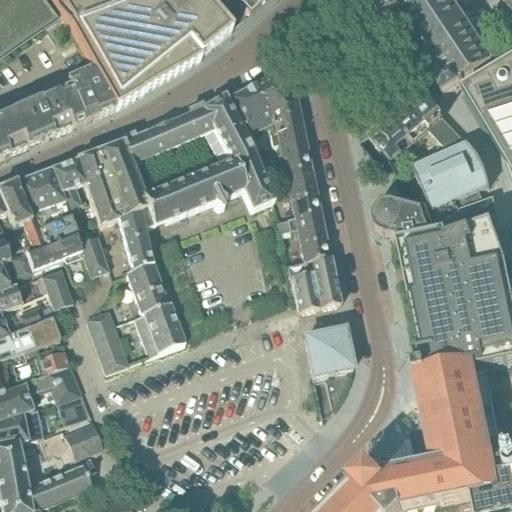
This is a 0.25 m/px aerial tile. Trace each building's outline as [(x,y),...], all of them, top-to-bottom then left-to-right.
[(0,0),(0,62),(55,23),(38,0),(0,0)] [(47,0),(59,20),(90,74),(114,114),(143,97),(142,96),(200,63),(199,61),(230,34),(207,7),(214,0),(231,0),(248,18),(267,0),(47,0)] [(437,89),(435,90),(437,93),(439,92),(443,98),(450,93),(492,65),(449,0),(361,0),(382,25),(383,24),(390,33),(403,22),(422,50),(421,51),(420,52),(420,53),(420,54),(420,55),(420,56),(420,57),(421,58),(422,59),(423,60),(425,60),(426,60),(428,59),(443,84),(437,89)] [(511,0),(498,0),(506,9),(511,17),(511,0)] [(511,66),(498,74),(463,96),(496,152),(504,165),(507,170),(509,176),(511,185),(511,66)] [(114,114),(90,74),(66,84),(69,92),(84,127),(114,114)] [(272,80),(254,89),(274,127),(282,123),(284,131),(300,128),(296,105),(272,80)] [(248,140),(270,129),(274,127),(254,89),(229,101),(248,140)] [(22,153),(73,132),(84,127),(69,92),(56,97),(57,97),(39,105),(39,104),(12,116),(6,118),(22,153)] [(376,143),(374,144),(391,164),(392,163),(402,155),(430,131),(442,121),(426,102),(428,101),(426,98),(416,106),(380,136),(382,137),(376,143)] [(117,224),(148,212),(144,200),(131,168),(155,158),(186,146),(203,139),(213,133),(236,122),(224,99),(203,112),(201,108),(187,114),(189,118),(154,133),(134,142),(133,138),(121,142),(122,147),(76,164),(84,189),(98,231),(117,225),(117,224)] [(0,162),(22,153),(6,118),(0,121),(0,162)] [(371,219),(371,220),(371,222),(371,223),(372,225),(372,226),(373,228),(373,229),(374,230),(375,232),(376,233),(377,234),(379,235),(380,236),(381,236),(383,237),(384,237),(396,240),(397,245),(428,239),(427,236),(445,232),(448,240),(496,224),(492,203),(483,206),(479,195),(489,190),(484,174),(478,161),(467,147),(442,121),(430,131),(431,132),(429,135),(441,148),(432,157),(435,161),(414,171),(412,171),(420,188),(423,195),(424,198),(430,211),(430,212),(431,214),(428,215),(427,212),(426,212),(420,210),(421,209),(421,207),(414,205),(413,207),(413,208),(404,206),(392,203),(391,203),(389,203),(388,203),(386,203),(385,203),(383,204),(382,204),(381,205),(379,206),(378,206),(377,207),(376,209),(375,210),(374,211),(373,212),(372,214),(372,216),(371,217),(371,219)] [(154,197),(144,200),(148,212),(154,230),(165,226),(178,221),(186,218),(194,214),(200,212),(214,207),(213,210),(218,214),(223,212),(224,206),(221,203),(224,202),(229,200),(241,196),(250,216),(253,215),(258,212),(265,209),(270,207),(271,206),(272,206),(273,205),(263,183),(253,158),(251,155),(252,155),(249,149),(236,122),(213,133),(203,138),(221,170),(218,171),(212,173),(204,176),(198,179),(191,181),(185,184),(165,192),(159,194),(154,197)] [(310,172),(305,151),(300,128),(284,131),(285,136),(269,139),(272,151),(279,149),(284,178),(310,172)] [(76,164),(50,173),(59,198),(60,197),(64,205),(66,212),(80,208),(74,192),(84,189),(76,164)] [(287,224),(319,217),(310,172),(284,178),(278,179),(280,190),(287,189),(294,222),(287,224)] [(17,186),(30,216),(36,231),(68,218),(66,212),(64,205),(60,197),(59,198),(50,173),(17,186)] [(26,217),(13,187),(0,192),(0,204),(6,218),(12,231),(22,228),(30,247),(23,250),(24,255),(32,252),(44,248),(36,231),(30,216),(26,217)] [(145,234),(154,230),(148,212),(117,224),(117,225),(132,275),(152,269),(153,268),(145,234)] [(328,262),(319,217),(287,224),(277,226),(280,237),(296,234),(303,267),(328,262)] [(44,248),(32,252),(24,255),(25,257),(31,275),(81,258),(77,247),(74,237),(75,237),(68,218),(36,231),(44,248)] [(428,239),(396,245),(420,356),(413,358),(416,372),(470,360),(472,372),(511,364),(511,300),(496,223),(445,241),(444,235),(428,239)] [(96,241),(77,247),(81,258),(88,282),(108,275),(96,241)] [(2,246),(0,246),(0,266),(8,263),(2,246)] [(31,275),(25,257),(8,263),(16,283),(32,277),(31,275)] [(330,261),(328,262),(303,267),(287,270),(297,317),(340,308),(330,262),(330,261)] [(124,278),(140,319),(166,309),(152,269),(132,275),(124,278)] [(8,288),(0,271),(0,294),(9,291),(8,288)] [(37,282),(43,298),(46,297),(52,315),(72,308),(60,274),(37,282)] [(0,294),(0,316),(16,310),(15,310),(20,308),(14,290),(9,291),(0,294)] [(133,322),(147,359),(148,362),(184,349),(169,308),(166,309),(140,319),(141,319),(133,322)] [(0,320),(0,342),(50,322),(48,316),(41,319),(38,311),(18,319),(19,323),(13,326),(4,330),(0,320)] [(85,324),(90,338),(113,330),(107,316),(85,324)] [(50,322),(0,342),(0,364),(22,356),(25,364),(39,359),(36,351),(59,343),(50,322)] [(95,351),(117,343),(113,330),(90,338),(95,351)] [(352,374),(343,334),(303,342),(312,382),(352,374)] [(100,364),(122,356),(117,343),(95,351),(100,364)] [(25,364),(22,356),(0,364),(0,397),(34,385),(33,383),(68,370),(63,354),(34,365),(38,376),(15,384),(9,369),(25,364)] [(127,369),(126,367),(122,356),(100,364),(105,378),(127,369)] [(356,481),(325,511),(411,511),(440,506),(441,508),(458,504),(470,502),(498,496),(493,471),(486,437),(472,372),(470,360),(416,372),(413,372),(424,429),(433,469),(376,481),(367,472),(366,471),(356,481)] [(0,397),(0,425),(32,415),(27,399),(50,391),(56,407),(68,403),(80,399),(68,370),(33,383),(34,385),(0,397)] [(89,421),(80,399),(68,403),(76,426),(89,421)] [(32,415),(0,425),(0,452),(17,448),(26,446),(37,444),(30,416),(32,416),(32,415)] [(102,452),(92,427),(63,439),(73,463),(102,452)] [(17,448),(0,452),(0,511),(43,511),(45,511),(90,493),(82,469),(26,492),(17,448)] [(511,511),(511,462),(501,465),(502,469),(493,471),(498,496),(470,502),(472,511),(511,511)] [(129,511),(128,502),(115,504),(116,511),(129,511)]
